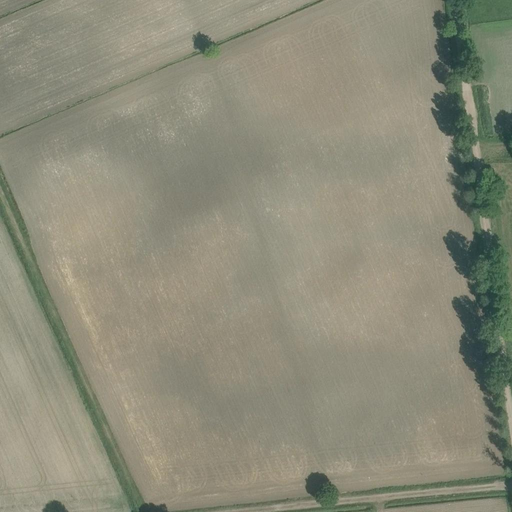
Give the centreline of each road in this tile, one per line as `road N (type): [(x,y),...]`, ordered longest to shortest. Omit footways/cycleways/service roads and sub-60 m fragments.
road 1 (track): [(511,435),(465,84)]
road 2 (track): [(0,193),(145,511)]
road 3 (track): [(277,511),(511,488)]
